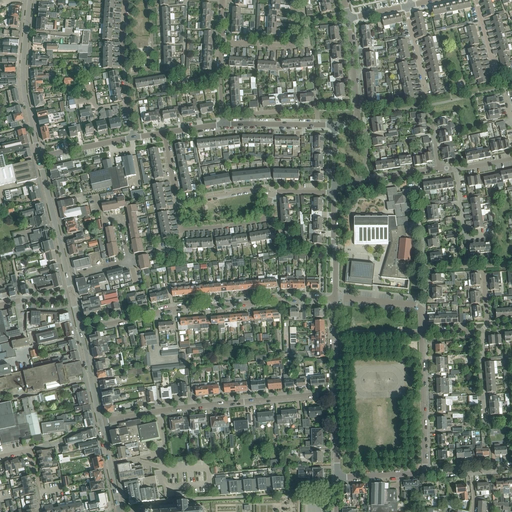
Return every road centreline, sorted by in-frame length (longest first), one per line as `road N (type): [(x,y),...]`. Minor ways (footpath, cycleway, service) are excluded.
road 1 (residential): [(80,330),(174,308),(334,298)]
road 2 (residential): [(100,422),(335,393)]
road 3 (residential): [(38,156),(23,88),(30,0)]
road 4 (residential): [(421,333),(425,473)]
road 5 (residential): [(335,126),(355,120),(348,18)]
road 6 (residential): [(68,275),(38,156)]
road 7 (residential): [(68,275),(128,261),(119,219),(104,220)]
